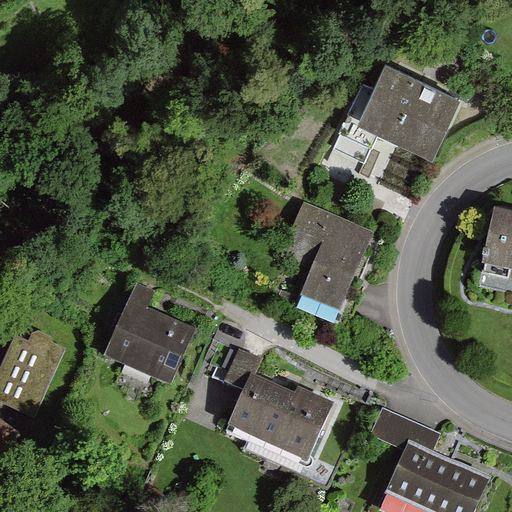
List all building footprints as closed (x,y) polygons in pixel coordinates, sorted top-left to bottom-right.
[(387,61),(358,125),(429,158),(459,94),(387,61)] [(511,206),(491,203),(479,272),(511,277),(511,206)] [(264,313),(338,336),(369,238),(294,215),(264,313)] [(124,283),(91,358),(171,393),(204,318),(124,283)] [(25,334),(0,385),(0,398),(36,416),(66,354),(25,334)] [(243,363),(214,428),(308,469),(337,404),(243,363)] [(0,433),(0,467),(16,444),(0,433)] [(412,444),(381,511),(482,511),(496,481),(412,444)]
